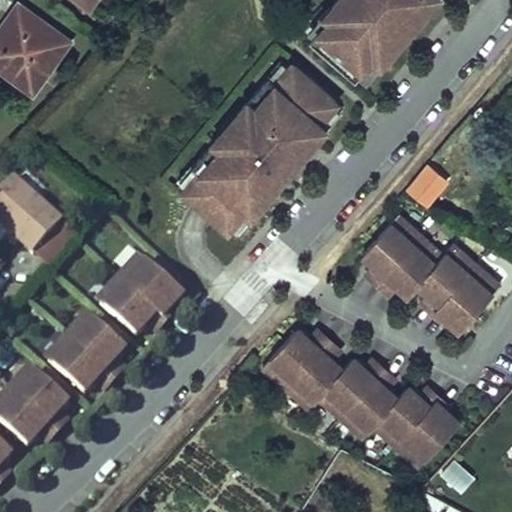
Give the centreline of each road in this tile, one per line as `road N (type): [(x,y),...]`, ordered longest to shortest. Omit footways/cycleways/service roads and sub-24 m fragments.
road 1 (residential): [(270,274),(511,2)]
road 2 (residential): [(52,511),(270,274)]
road 3 (residential): [(270,274),(470,364),(511,315)]
